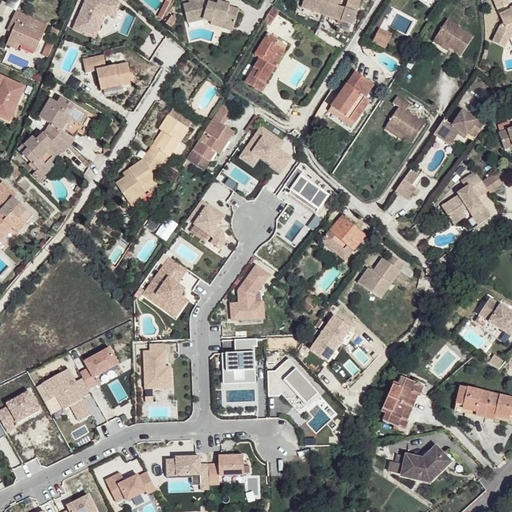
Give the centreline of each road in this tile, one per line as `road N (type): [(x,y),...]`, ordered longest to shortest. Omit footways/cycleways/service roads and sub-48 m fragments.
road 1 (residential): [(427,259),(310,157),(304,136),(309,113),(379,0)]
road 2 (track): [(181,57),(0,310)]
road 3 (residential): [(0,496),(139,429),(205,426)]
road 4 (residential): [(205,426),(201,317),(252,242),(250,223)]
